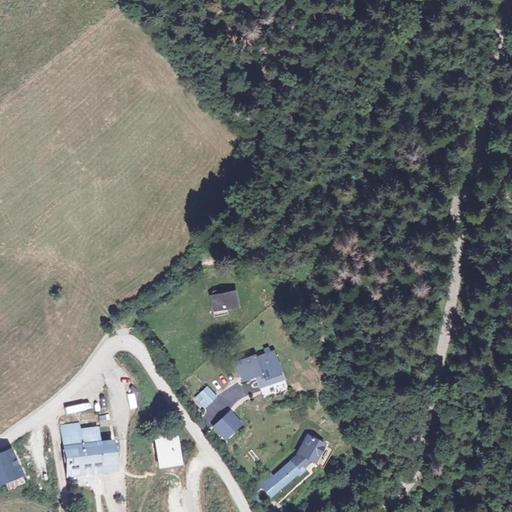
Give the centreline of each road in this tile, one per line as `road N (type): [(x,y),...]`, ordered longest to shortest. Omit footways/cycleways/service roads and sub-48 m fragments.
road 1 (unclassified): [(373,511),(411,484),(450,335),(461,201),(501,0)]
road 2 (unclassified): [(0,443),(125,339),(207,445),(246,511)]
